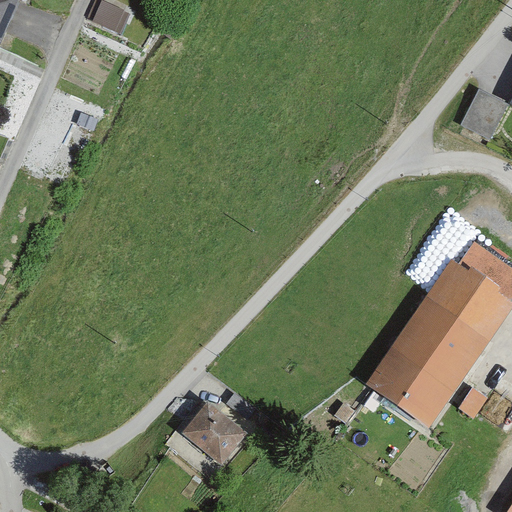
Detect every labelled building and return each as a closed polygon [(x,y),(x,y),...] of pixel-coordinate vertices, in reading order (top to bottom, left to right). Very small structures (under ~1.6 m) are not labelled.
[(0,0),(0,49),(21,0),(0,0)] [(101,18),(124,25),(129,7),(106,1),(101,18)] [(507,110),(481,96),(462,130),(488,144),(507,110)] [(511,301),(511,272),(478,249),(462,271),(454,265),(369,390),(432,433),(511,316),(511,306),(510,305),(511,301)] [(484,402),(472,395),(460,416),(471,423),(484,402)] [(244,438),(207,407),(183,436),(220,466),(244,438)]
